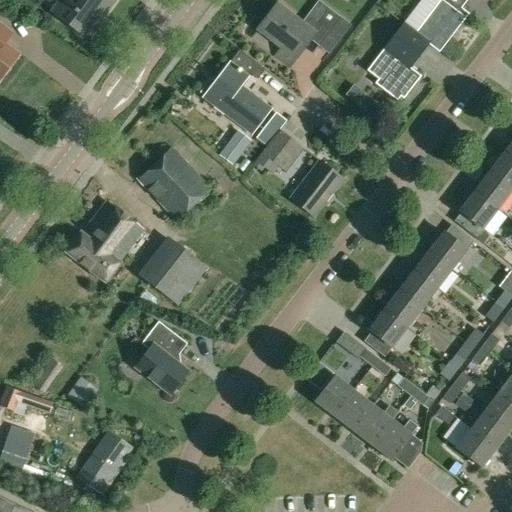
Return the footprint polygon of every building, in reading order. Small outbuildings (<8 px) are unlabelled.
[(101,12),(85,0),(61,0),(52,12),(83,36),(101,12)] [(85,0),(101,12),(104,9),(107,12),(115,0),(85,0)] [(440,0),(415,34),(428,44),(439,52),(469,14),(462,8),(467,0),(440,0)] [(281,6),(261,32),(282,48),(275,57),(287,66),(308,39),(319,47),(342,18),(320,1),(302,23),(281,6)] [(374,83),(397,100),(400,97),(403,100),(421,77),(410,68),(428,44),(415,34),(403,24),(367,72),(377,80),(374,83)] [(0,25),(0,80),(18,56),(0,42),(0,32),(3,28),(0,25)] [(259,80),(266,70),(241,51),(216,83),(211,79),(200,93),(205,97),(204,99),(252,135),(271,109),(241,86),(251,74),(259,80)] [(383,109),(366,96),(359,105),(376,119),(383,109)] [(279,168),(286,172),(304,148),(280,130),(252,165),(261,171),(264,168),(273,176),(279,167),(279,168)] [(511,141),(503,153),(511,160),(511,141)] [(228,145),(220,156),(232,165),(240,154),(228,145)] [(178,222),(213,188),(173,147),(137,180),(178,222)] [(511,160),(503,153),(488,173),(511,191),(511,190),(511,160)] [(314,217),(343,179),(319,161),(290,199),(314,217)] [(511,191),(488,173),(473,192),(497,210),(511,191)] [(482,230),(497,210),(473,192),(458,212),(460,213),(454,221),(483,244),(488,238),(486,233),(482,230)] [(118,263),(143,231),(106,203),(81,234),(80,233),(64,254),(104,285),(120,264),(118,263)] [(450,224),(426,253),(450,271),(473,241),(450,224)] [(179,307),(208,268),(168,237),(138,275),(179,307)] [(450,271),(426,253),(412,272),(436,290),(450,271)] [(436,290),(412,272),(398,291),(422,309),(436,290)] [(496,302),(504,308),(511,297),(511,295),(504,290),(496,302)] [(422,309),(398,291),(383,310),(407,328),(422,309)] [(496,302),(485,316),(494,322),(504,308),(496,302)] [(511,310),(511,309),(502,321),(510,328),(511,324),(511,310)] [(374,349),(384,357),(407,329),(383,311),(368,330),(381,340),(374,349)] [(175,361),(188,344),(160,322),(142,344),(149,349),(136,367),(171,394),(188,371),(175,361)] [(465,340),(474,347),(484,335),(474,328),(465,340)] [(343,332),(336,343),(358,359),(360,356),(365,349),(344,332),(343,332)] [(480,349),(489,355),(499,340),(491,334),(480,349)] [(465,340),(455,355),(464,361),(474,347),(465,340)] [(360,356),(372,366),(378,358),(365,349),(360,356)] [(480,349),(472,360),(480,366),(489,355),(480,349)] [(47,356),(44,361),(38,357),(26,377),(31,380),(29,383),(44,393),(63,367),(47,356)] [(385,376),(391,368),(378,358),(372,366),(385,376)] [(450,361),(441,373),(440,375),(449,382),(459,368),(450,361)] [(463,372),(452,386),(460,392),(471,378),(463,372)] [(72,396),(84,402),(95,382),(84,375),(72,396)] [(511,375),(499,392),(511,401),(511,375)] [(333,417),(353,391),(334,376),(314,402),(333,417)] [(397,386),(410,397),(417,389),(403,378),(397,386)] [(6,386),(0,400),(0,414),(10,418),(18,403),(50,413),(53,402),(6,386)] [(452,386),(443,398),(451,404),(460,392),(452,386)] [(417,402),(428,410),(434,402),(417,389),(410,397),(404,405),(410,410),(417,402)] [(353,391),(333,417),(352,432),(372,405),(353,391)] [(511,429),(511,401),(499,392),(485,411),(511,431),(511,429)] [(462,394),(454,405),(465,413),(473,402),(462,394)] [(391,420),(372,405),(352,432),(371,446),(391,420)] [(449,424),(455,416),(442,406),(436,415),(449,424)] [(511,431),(485,411),(471,430),(497,450),(511,431)] [(402,428),(392,420),(391,420),(371,446),(390,461),(399,449),(413,460),(420,452),(421,443),(410,435),(417,427),(408,420),(402,428)] [(11,425),(0,458),(0,463),(49,482),(52,474),(25,464),(36,434),(11,425)] [(497,450),(471,430),(456,450),(482,469),(497,450)] [(107,434),(74,481),(102,498),(136,451),(107,433),(107,434)]
